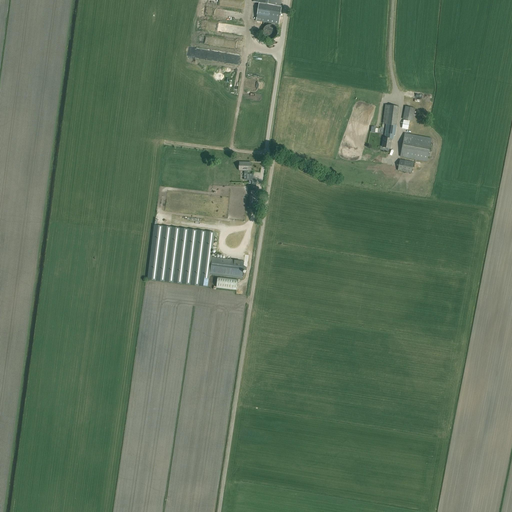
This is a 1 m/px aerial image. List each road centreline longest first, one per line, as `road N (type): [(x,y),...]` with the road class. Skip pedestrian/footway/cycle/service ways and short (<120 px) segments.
road 1 (track): [(218,511),(266,152)]
road 2 (unclassified): [(266,152),(288,0)]
